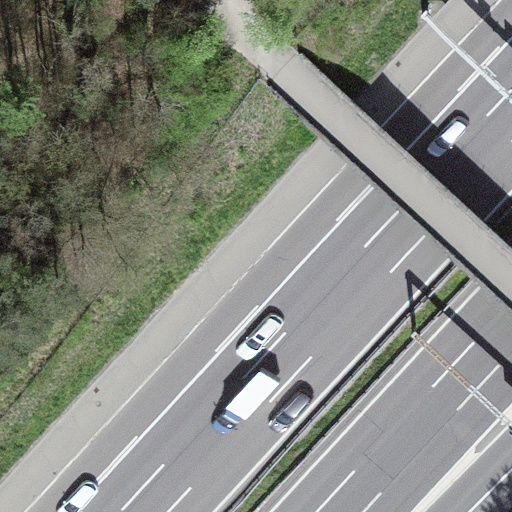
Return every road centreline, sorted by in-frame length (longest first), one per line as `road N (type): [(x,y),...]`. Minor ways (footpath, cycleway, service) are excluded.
road 1 (motorway): [(511,117),(145,511)]
road 2 (track): [(234,22),(511,280)]
road 3 (motorway): [(341,511),(511,327)]
